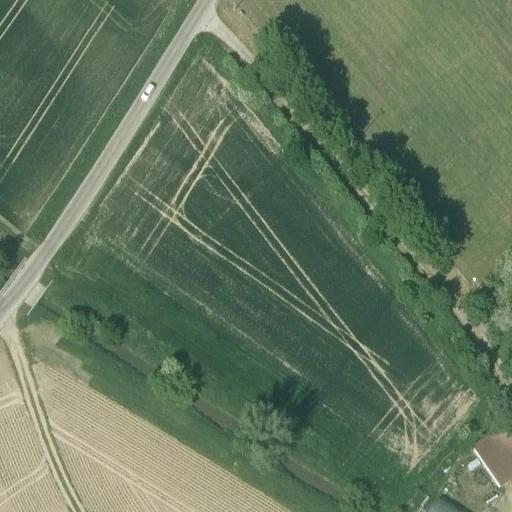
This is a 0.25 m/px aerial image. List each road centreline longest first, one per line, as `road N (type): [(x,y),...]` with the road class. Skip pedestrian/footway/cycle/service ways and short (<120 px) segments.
road 1 (track): [(199,12),(312,134),(511,384)]
road 2 (unclassified): [(0,316),(207,0)]
road 3 (track): [(0,321),(79,511)]
